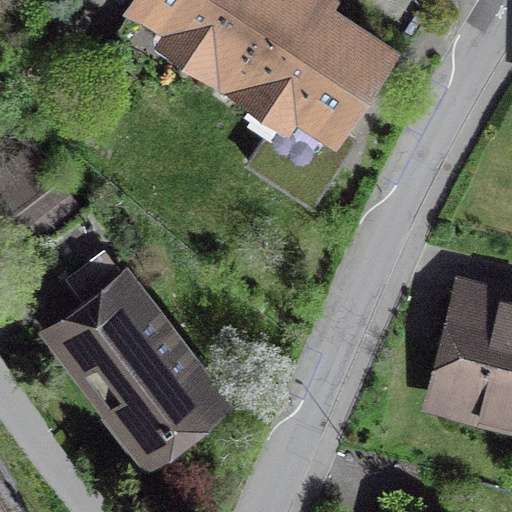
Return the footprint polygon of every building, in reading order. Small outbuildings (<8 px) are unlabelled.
[(146,0),(199,35),(204,58),(249,87),(257,119),(269,127),(247,160),(311,202),(346,149),(326,135),(387,42),(328,4),(327,0),(146,0)] [(33,146),(0,170),(0,228),(5,235),(65,190),(33,146)] [(45,236),(81,285),(114,260),(130,248),(94,199),(45,236)] [(114,260),(81,285),(93,300),(52,331),(141,447),(215,391),(114,260)] [(484,299),(463,294),(439,386),(473,395),(470,404),(511,414),(511,298),(497,295),(494,309),(483,306),(484,299)]
